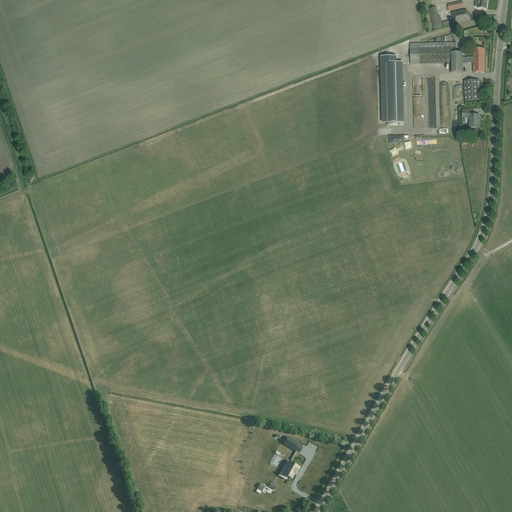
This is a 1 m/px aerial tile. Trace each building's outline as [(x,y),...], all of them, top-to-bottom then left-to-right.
[(486,9),(487,0),(475,0),(476,1),(478,1),(477,8),(486,9)] [(462,2),(447,5),(449,10),(463,7),(462,2)] [(436,7),(429,9),(434,29),(442,27),(440,17),(438,17),(436,7)] [(451,13),(454,25),(471,21),(469,13),(465,14),(464,11),(451,13)] [(463,73),(462,52),(455,52),(455,43),(410,44),(410,64),(451,63),(451,73),(463,73)] [(484,49),(472,49),(473,73),(484,73),(484,49)] [(396,56),(381,57),(383,123),(403,123),(402,62),(396,62),(396,56)] [(481,100),(479,82),(479,80),(464,81),(465,101),(481,100)] [(480,120),(480,117),(480,115),(470,115),(470,111),(462,111),(462,118),(470,118),(469,128),(478,128),(478,120),(480,120)] [(445,129),(446,134),(458,133),(457,120),(448,121),(449,129),(445,129)] [(288,437),(284,444),(295,450),(299,443),(288,437)] [(289,466),(284,474),(292,479),(295,473),(295,474),(297,471),(297,472),(300,467),(288,461),(286,465),(289,466)] [(283,492),(289,495),(292,490),(286,487),(283,492)] [(279,511),(284,504),(282,503),(286,495),(277,491),(268,508),(275,511),(279,511)] [(293,511),(294,511),(303,497),(295,493),(291,500),(292,501),(288,509),(293,511)]
